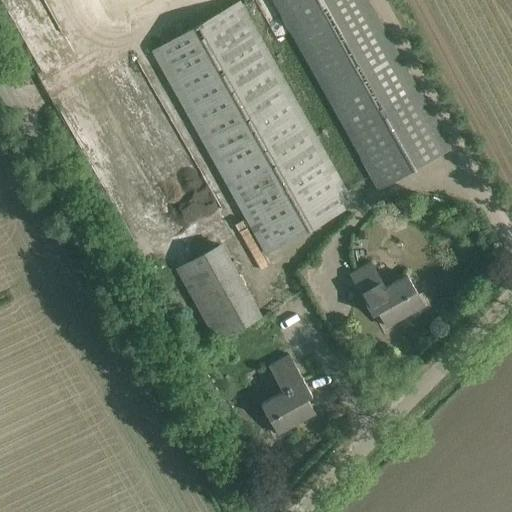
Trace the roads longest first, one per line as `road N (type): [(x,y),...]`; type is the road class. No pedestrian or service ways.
road 1 (unclassified): [(246,511),(0,81)]
road 2 (unclassified): [(300,511),(511,299)]
